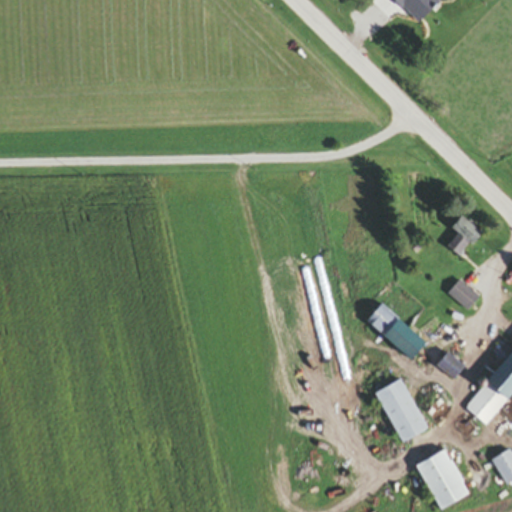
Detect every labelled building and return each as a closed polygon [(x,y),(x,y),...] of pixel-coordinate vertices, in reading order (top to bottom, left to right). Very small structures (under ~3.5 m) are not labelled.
[(454,256),(479,240),(464,217),(449,227),(457,239),(447,246),(454,256)] [(479,299),(459,282),(447,296),(467,313),(479,299)] [(407,363),(424,347),(382,306),(366,322),(407,363)] [(511,395),(511,351),(464,411),(486,428),(511,395)] [(463,368),(446,355),(435,368),(452,382),(463,368)] [(374,395),(401,446),(427,433),(401,382),(374,395)] [(511,484),(511,457),(509,452),(491,463),(507,488),(511,484)] [(438,511),(468,498),(446,453),(416,467),(437,511),(438,511)]
